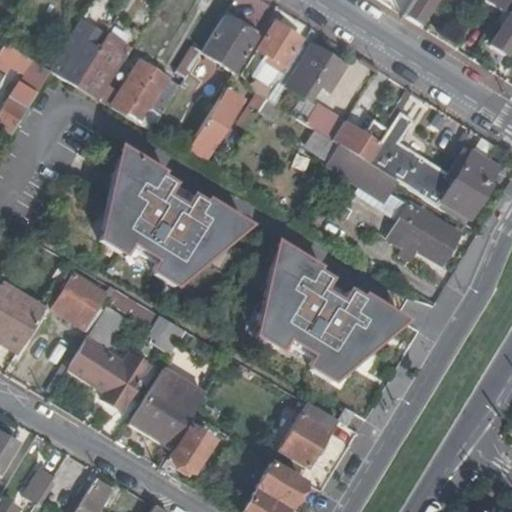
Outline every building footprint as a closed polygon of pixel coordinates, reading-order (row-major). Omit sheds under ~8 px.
[(454,0),(413,0),(401,20),(417,30),(435,0),(441,0),(451,6),(454,0)] [(481,0),(480,4),(496,15),(506,0),(481,0)] [(511,41),(511,11),(486,52),(498,60),(511,41)] [(225,13),(218,25),(250,45),(257,33),(225,13)] [(218,25),(203,48),(236,67),(250,45),(218,25)] [(298,44),(272,28),(255,55),(280,72),(298,44)] [(127,56),(103,41),(95,56),(73,91),(96,105),(105,91),(127,56)] [(192,43),(170,78),(180,85),(202,49),(192,43)] [(95,56),(81,48),(59,83),(73,91),(95,56)] [(18,58),(5,50),(0,58),(0,62),(11,69),(18,58)] [(283,91),(304,58),(296,53),(274,87),(263,104),(262,105),(270,111),(283,91)] [(304,58),(283,91),(297,101),(307,86),(322,96),(338,72),(308,53),(304,58)] [(48,76),(18,58),(11,69),(25,78),(28,73),(44,83),(48,76)] [(67,65),(58,60),(48,76),(57,82),(67,65)] [(149,76),(136,68),(108,113),(122,122),(143,88),(144,84),(148,77),(149,76)] [(6,103),(0,113),(0,128),(12,136),(44,83),(28,73),(25,78),(19,87),(18,86),(7,104),(6,103)] [(144,84),(143,88),(122,122),(135,129),(163,86),(148,77),(144,84)] [(274,87),(265,81),(254,98),(263,104),(274,87)] [(243,94),(227,84),(190,144),(206,154),(243,94)] [(174,94),(163,86),(135,129),(147,136),(174,94)] [(112,95),(105,91),(96,105),(102,109),(112,95)] [(254,98),(246,111),(255,117),(262,105),(263,104),(254,98)] [(270,111),(262,105),(255,117),(254,118),(266,125),(274,113),(273,112),(270,111)] [(312,111),(300,130),(308,134),(327,146),(339,128),(312,111)] [(339,128),(327,146),(362,168),(371,153),(383,135),(368,125),(358,141),(339,128)] [(393,223),(383,241),(399,251),(402,247),(412,254),(436,269),(454,239),(403,207),(401,210),(384,199),(391,187),(362,168),(327,146),(308,134),(298,151),(321,166),(318,171),(352,192),(348,198),(383,220),(384,217),(393,223)] [(176,136),(168,149),(181,157),(189,145),(176,136)] [(371,153),(362,168),(391,187),(399,192),(409,177),(371,153)] [(467,159),(451,184),(418,162),(409,177),(399,192),(421,205),(425,200),(464,224),(485,193),(482,191),(493,173),(467,159)] [(103,206),(115,214),(101,238),(96,246),(116,259),(121,258),(125,253),(150,268),(148,273),(150,279),(171,292),(176,284),(191,259),(201,265),(228,221),(203,206),(197,207),(187,201),(182,208),(180,211),(162,200),(164,197),(168,190),(155,181),(154,177),(130,163),(103,206)] [(399,251),(396,257),(407,263),(412,254),(402,247),(399,251)] [(258,301),(269,309),(255,332),(251,339),(270,352),(277,350),(280,345),(305,361),(302,366),(304,372),(324,385),(329,377),(343,354),(356,361),(363,347),(382,315),(360,302),(355,303),(342,295),(338,301),(335,305),(317,294),(319,290),(323,284),(307,274),(308,270),(285,256),(258,301)] [(68,283),(49,314),(87,337),(103,311),(106,307),(106,306),(68,283)] [(40,316),(0,291),(0,343),(16,354),(40,316)] [(106,306),(106,307),(148,332),(155,321),(113,295),(106,306)] [(103,358),(124,324),(103,311),(87,337),(66,372),(103,395),(99,401),(119,414),(145,370),(126,357),(119,368),(103,358)] [(159,341),(154,348),(169,357),(182,337),(155,321),(148,332),(147,334),(159,341)] [(0,343),(0,350),(14,359),(16,354),(0,343)] [(193,413),(150,387),(127,424),(169,450),(188,420),(193,413)] [(274,454),(302,472),(331,426),(304,410),(274,454)] [(348,419),(339,413),(331,426),(340,432),(348,419)] [(0,441),(0,472),(14,450),(0,441)] [(161,470),(185,485),(203,456),(178,442),(161,470)] [(285,511),(299,490),(267,470),(252,493),(281,511),(285,511)] [(34,474),(17,503),(31,511),(32,511),(49,484),(34,474)] [(96,511),(106,497),(90,486),(74,511),(96,511)] [(272,511),(250,499),(241,511),(272,511)]
